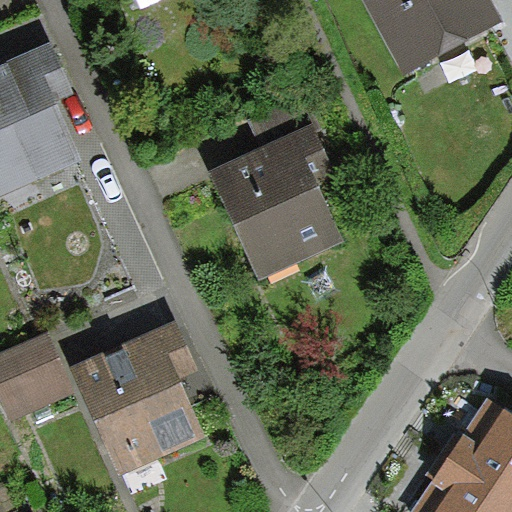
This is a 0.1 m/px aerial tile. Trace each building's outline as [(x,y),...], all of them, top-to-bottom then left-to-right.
[(358,0),(406,88),(506,34),(487,0),(358,0)] [(0,77),(0,203),(83,167),(56,107),(73,100),(51,50),(6,70),(8,74),(0,77)] [(261,285),(344,247),(317,190),(338,180),(318,136),(324,133),(309,100),(253,126),(267,157),(213,181),(261,285)] [(120,482),(206,442),(180,386),(200,377),(177,328),(71,377),(120,482)] [(0,359),(0,404),(10,427),(76,398),(49,338),(0,359)] [(511,511),(511,420),(487,404),(417,511),(511,511)] [(0,511),(2,511),(12,507),(0,482),(0,511)]
